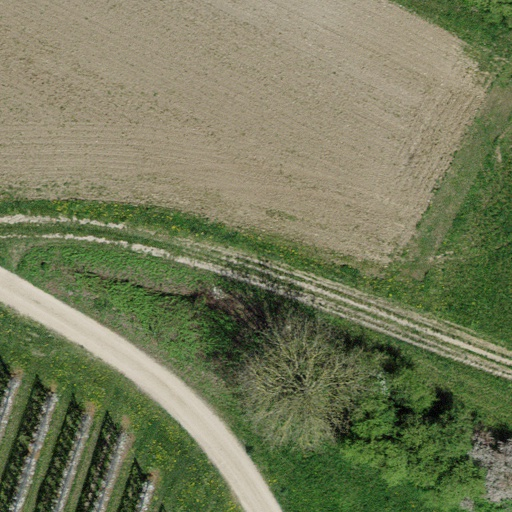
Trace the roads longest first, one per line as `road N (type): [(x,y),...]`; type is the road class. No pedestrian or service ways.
road 1 (track): [(0,253),(453,384),(511,411)]
road 2 (track): [(255,511),(223,452),(145,369),(0,280)]
